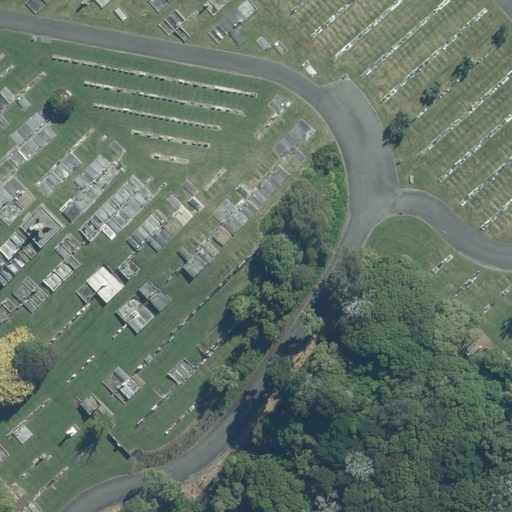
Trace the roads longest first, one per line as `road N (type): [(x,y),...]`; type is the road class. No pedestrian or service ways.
road 1 (unclassified): [(369,195),(326,292),(247,410),(188,457),(104,488),(82,511)]
road 2 (unclassified): [(0,20),(196,52),(308,88),(343,118),(366,167),(369,195)]
road 3 (unclassified): [(511,255),(482,255),(392,199),(369,195)]
